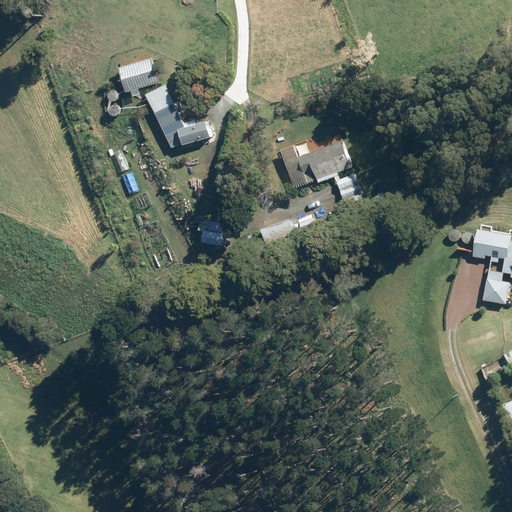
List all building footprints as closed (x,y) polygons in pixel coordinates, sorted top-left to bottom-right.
[(159,55),(125,63),(132,89),(165,81),(159,55)] [(171,82),(152,90),(176,144),(190,138),(191,141),(217,130),(210,114),(190,123),(171,82)] [(119,89),(109,90),(111,117),(121,116),(119,89)] [(347,139),(305,155),(315,183),(339,174),(349,201),(368,193),(347,139)] [(294,214),(266,224),(273,244),(301,234),(294,214)] [(205,227),(207,227),(207,240),(228,241),(229,225),(224,225),(224,218),(205,217),(205,227)] [(511,228),(483,224),(478,255),(494,258),(488,297),(511,300),(511,228)] [(476,234),(452,229),(450,240),(473,245),(476,234)]
